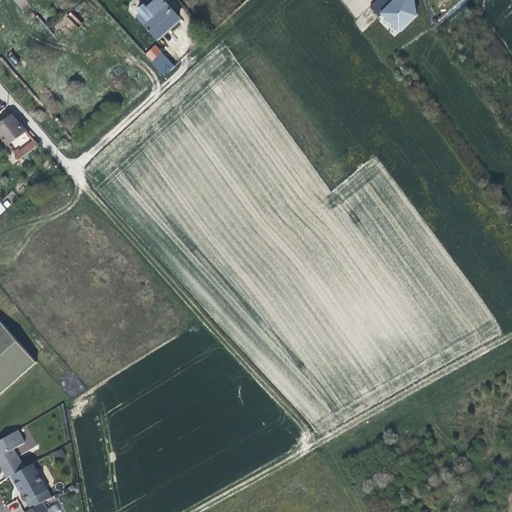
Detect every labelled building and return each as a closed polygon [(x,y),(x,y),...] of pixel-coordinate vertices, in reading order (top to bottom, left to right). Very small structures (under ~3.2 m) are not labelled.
[(377,0),(370,7),(380,16),(383,13),(384,12),(402,30),(417,15),(414,0),(377,0)] [(155,1),(138,16),(161,41),(184,20),(167,2),(161,8),(155,1)] [(71,12),(67,17),(77,27),(81,23),(71,12)] [(402,30),(384,12),(383,13),(401,32),(402,30)] [(151,63),(164,77),(175,68),(162,53),(151,63)] [(118,66),(111,72),(122,83),(128,77),(118,66)] [(21,125),(13,114),(0,124),(0,135),(8,145),(26,131),(21,125)] [(38,144),(35,140),(27,147),(30,150),(38,144)] [(30,150),(27,147),(20,152),(22,156),(30,150)] [(17,160),(22,156),(18,149),(12,153),(17,160)] [(0,393),(35,365),(0,322),(0,393)] [(25,443),(18,430),(0,441),(0,462),(2,467),(8,478),(14,475),(25,469),(18,457),(14,449),(25,443)] [(63,449),(55,453),(59,460),(66,455),(63,449)] [(14,475),(15,478),(35,467),(33,464),(25,469),(14,475)] [(35,467),(15,478),(16,479),(15,482),(18,486),(21,487),(23,491),(28,501),(27,501),(32,509),(44,502),(52,497),(48,490),(37,470),(35,467)] [(26,511),(49,511),(48,510),(44,502),(32,509),(26,511)]
